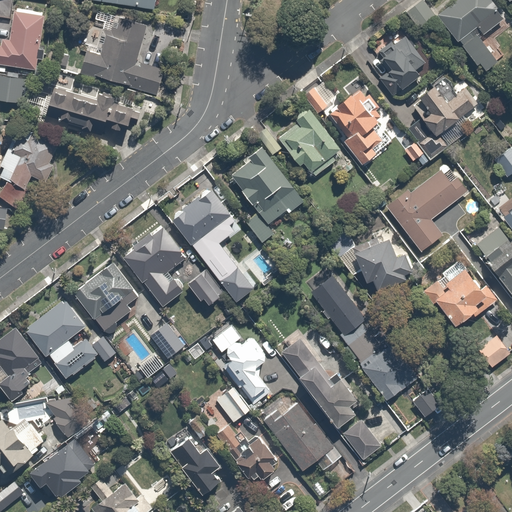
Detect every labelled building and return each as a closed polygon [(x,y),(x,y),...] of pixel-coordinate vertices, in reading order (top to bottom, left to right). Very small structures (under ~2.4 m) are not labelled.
[(79,0),(80,1),(160,9),(160,0),(79,0)] [(424,0),(422,0),(409,13),(424,29),(439,16),(424,0)] [(451,7),(440,15),(480,66),(482,65),(489,73),(500,64),(478,35),(504,15),(492,0),(460,0),(460,1),(459,0),(454,0),(449,4),(451,7)] [(0,72),(7,73),(8,66),(38,71),(46,14),(17,10),(13,40),(4,38),(2,47),(0,46),(0,72)] [(148,28),(99,12),(96,21),(108,25),(98,54),(87,50),(81,70),(157,95),(166,70),(138,60),(148,28)] [(392,41),(377,51),(390,70),(380,77),(396,100),(437,72),(411,35),(395,46),(392,41)] [(440,104),(406,131),(429,161),(449,145),(445,139),(468,120),(472,126),(483,117),(477,109),(481,106),(451,67),(431,83),(436,90),(432,93),(440,104)] [(7,73),(0,72),(0,102),(25,106),(29,77),(7,73)] [(325,80),(306,94),(321,114),(340,99),(325,80)] [(100,101),(55,89),(48,117),(85,127),(84,131),(106,137),(109,128),(133,134),(136,123),(140,124),(143,111),(116,103),(118,97),(102,92),(100,101)] [(361,89),(330,113),(350,140),(347,142),(366,167),(401,140),(388,123),(392,120),(373,95),(368,98),(361,89)] [(301,123),(282,138),(302,165),(305,162),(318,178),(348,155),(312,107),(298,119),(301,123)] [(16,138),(2,166),(6,168),(1,177),(7,180),(0,194),(0,199),(21,210),(31,192),(27,189),(33,176),(47,183),(56,165),(52,163),(58,152),(44,146),(46,142),(32,134),(28,143),(16,138)] [(252,163),(233,176),(267,225),(303,200),(267,147),(249,159),(252,163)] [(511,147),(496,160),(511,179),(511,177),(511,147)] [(411,189),(388,206),(423,253),(446,236),(433,219),(469,192),(448,163),(440,168),(442,172),(414,193),(411,189)] [(213,188),(172,219),(195,249),(211,237),(208,233),(215,228),(224,239),(229,235),(232,239),(245,229),(213,188)] [(10,209),(0,208),(0,228),(9,229),(10,209)] [(189,255),(165,225),(153,235),(157,240),(141,253),(137,248),(125,258),(163,306),(186,287),(178,278),(184,273),(178,265),(189,255)] [(511,237),(502,225),(478,244),(491,261),(489,262),(511,292),(511,237)] [(374,238),(354,247),(371,283),(376,281),(382,293),(410,280),(409,276),(417,273),(409,254),(400,258),(387,228),(373,234),(374,238)] [(267,255),(253,267),(265,281),(279,270),(267,255)] [(112,261),(74,291),(107,332),(135,309),(129,303),(139,295),(112,261)] [(444,274),(427,289),(464,331),(501,298),(485,280),(481,284),(468,268),(451,283),(444,274)] [(206,271),(189,284),(209,309),(226,295),(206,271)] [(349,297),(354,293),(345,280),(340,283),(335,276),(317,289),(322,296),(318,299),(344,337),(367,322),(349,297)] [(67,297),(28,329),(49,355),(51,353),(69,376),(101,351),(90,338),(77,349),(71,341),(90,326),(67,297)] [(98,324),(91,330),(99,341),(107,335),(98,324)] [(301,326),(283,340),(288,347),(282,351),(342,431),(363,415),(356,406),(364,400),(347,377),(337,384),(325,367),(329,364),(301,326)] [(19,327),(0,340),(0,356),(0,357),(0,356),(0,380),(15,401),(34,388),(28,380),(33,376),(28,369),(42,359),(19,327)] [(362,337),(351,345),(390,398),(418,376),(392,341),(374,354),(362,337)] [(241,339),(228,348),(236,359),(230,364),(258,402),(288,379),(273,359),(258,338),(247,347),(241,339)] [(229,392),(218,400),(234,424),(245,416),(229,392)] [(280,408),(265,420),(306,470),(328,453),(337,464),(345,457),(301,401),(285,414),(280,408)] [(199,415),(189,423),(201,439),(211,431),(199,415)] [(6,420),(0,425),(0,464),(1,467),(8,461),(17,471),(50,443),(28,418),(14,429),(6,420)] [(364,420),(345,432),(363,459),(382,447),(364,420)] [(92,428),(32,472),(45,490),(52,484),(65,502),(88,486),(85,481),(104,467),(97,457),(107,449),(92,428)] [(263,433),(244,447),(247,452),(238,459),(254,480),(264,473),(269,480),(281,472),(275,464),(282,459),(263,433)] [(191,436),(173,451),(209,495),(224,483),(217,475),(227,466),(212,447),(205,453),(191,436)] [(143,450),(119,467),(127,477),(150,460),(143,450)] [(103,478),(94,485),(106,501),(99,506),(103,511),(155,511),(158,510),(133,479),(115,493),(103,478)]
